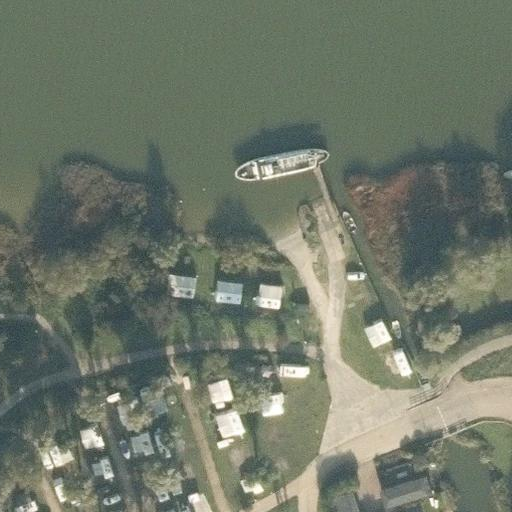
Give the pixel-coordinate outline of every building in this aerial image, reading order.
[(176,261),(172,283),(202,288),(206,266),(176,261)] [(226,266),(223,290),(247,294),(251,270),(226,266)] [(232,367),(211,373),(218,394),(239,388),(232,367)] [(170,403),(166,380),(146,384),(151,407),(170,403)] [(128,423),(150,416),(140,388),(119,396),(128,423)] [(238,426),(250,423),(243,395),(231,398),(238,426)] [(385,474),(387,492),(433,486),(430,466),(413,468),(412,455),(396,457),(398,473),(385,474)] [(166,463),(145,468),(151,497),(173,492),(166,463)] [(249,484),(265,478),(261,464),(244,469),(249,484)] [(335,485),(344,511),(358,511),(367,509),(356,478),(335,485)]
